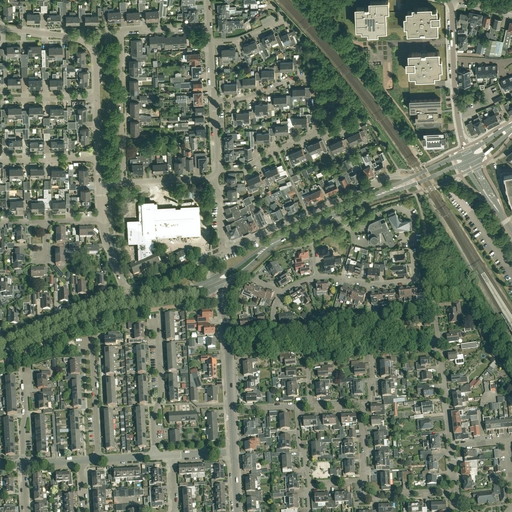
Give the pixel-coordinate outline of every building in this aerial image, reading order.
[(190,9),(190,6),(195,5),(194,0),(181,0),(181,6),(185,6),(185,9),(190,9)] [(425,125),(442,125),(442,119),(442,114),(441,114),(441,111),(440,109),(441,109),(441,106),(441,101),(441,98),(440,88),(435,88),(435,86),(435,83),(435,81),(428,81),(428,77),(431,77),(434,77),(434,73),(440,73),(439,68),(443,68),(443,64),(442,64),(441,59),(439,59),(439,55),(439,51),(436,51),(436,52),(427,52),(426,45),(426,42),(426,38),(426,32),(435,31),(435,32),(438,32),(438,27),(437,27),(437,23),(440,23),(441,23),(441,20),(440,20),(439,15),(437,15),(437,10),(431,10),(431,6),(428,6),(428,7),(418,7),(416,7),(413,7),(414,11),(402,11),(399,12),(396,12),(385,12),(385,10),(389,10),(389,6),(388,6),(388,0),(372,1),(370,1),(371,6),(369,6),(367,6),(366,6),(366,7),(365,7),(361,7),(356,7),(358,30),(369,30),(369,34),(372,34),(372,33),(378,33),(378,29),(381,29),(381,30),(386,30),(386,29),(408,28),(408,29),(407,29),(408,32),(408,36),(409,43),(409,45),(409,53),(408,53),(409,57),(410,61),(407,61),(407,66),(406,66),(406,69),(407,69),(410,69),(411,82),(409,82),(410,88),(410,94),(410,102),(410,108),(411,110),(416,110),(416,112),(416,115),(416,118),(416,120),(417,125),(425,125)] [(20,12),(23,12),(23,6),(23,1),(11,1),(11,5),(3,5),(4,12),(13,12),(12,5),(22,5),(22,8),(20,8),(20,12)] [(82,16),(85,16),(85,24),(86,24),(86,25),(87,25),(88,25),(89,25),(90,25),(90,24),(91,24),(91,16),(91,13),(85,13),(85,8),(86,8),(86,5),(83,5),(83,4),(82,4),(82,5),(82,8),(82,16)] [(112,22),(114,22),(114,12),(110,12),(110,9),(107,9),(107,7),(103,7),(104,16),(107,15),(108,22),(108,23),(109,23),(112,23),(112,22)] [(13,12),(4,12),(4,19),(7,18),(8,21),(12,21),(12,18),(13,18),(13,15),(16,15),(16,12),(13,12)] [(468,31),(472,31),(473,28),(476,13),(470,12),(468,20),(471,21),(470,27),(469,27),(468,31)] [(464,33),(465,27),(468,15),(460,13),(459,20),(463,21),(462,27),(463,27),(462,30),(458,30),(458,34),(459,34),(464,34),(464,33)] [(476,29),(476,28),(477,22),(480,23),(482,15),(476,13),(473,28),(472,31),(471,34),(474,35),(476,36),(477,29),(476,29)] [(490,17),(484,16),(482,24),(486,25),(485,29),(488,29),(490,22),(489,22),(490,17)] [(485,54),(485,58),(500,59),(500,58),(501,54),(502,49),(502,50),(504,42),(503,42),(492,39),(494,31),(495,31),(495,27),(500,28),(502,20),(495,18),(493,26),(491,25),(485,54)] [(511,34),(511,22),(510,22),(508,30),(506,29),(503,42),(504,42),(502,50),(505,50),(506,46),(508,47),(511,34)] [(282,36),(285,44),(286,44),(290,44),(291,46),(296,44),(293,36),(290,38),(288,33),(287,33),(286,32),(285,32),(284,33),(283,34),(283,35),(282,36)] [(268,36),(272,44),(278,42),(274,33),(268,36)] [(154,35),(154,37),(149,37),(149,45),(147,45),(147,53),(150,53),(150,47),(157,47),(156,37),(156,35),(154,35)] [(156,37),(157,47),(164,46),(164,38),(164,36),(164,35),(162,35),(162,36),(156,37)] [(262,38),(266,47),(272,44),(268,36),(262,38)] [(259,50),(256,41),(255,41),(254,41),(250,42),(250,43),(249,44),(253,52),(259,50)] [(478,42),(476,53),(485,53),(487,44),(478,42)] [(244,46),(245,49),(247,55),(244,56),(246,60),(249,67),(250,66),(249,64),(250,63),(251,63),(248,57),(250,57),(250,56),(250,54),(253,52),(249,44),(248,43),(244,45),(244,46)] [(6,55),(7,55),(12,55),(12,57),(11,57),(11,58),(14,58),(13,46),(7,46),(7,54),(3,54),(3,55),(3,61),(6,61),(6,55)] [(17,59),(17,55),(20,55),(20,61),(21,61),(21,67),(24,67),(24,54),(20,54),(20,46),(13,46),(14,58),(14,59),(17,59)] [(28,60),(28,55),(34,55),(34,46),(28,46),(28,54),(24,54),(24,67),(24,70),(27,70),(27,67),(27,60),(28,60)] [(146,55),(142,55),(141,55),(141,47),(131,47),(132,54),(130,54),(130,55),(139,55),(139,58),(146,58),(146,55)] [(229,49),(229,58),(235,58),(235,61),(240,60),(240,56),(238,56),(238,51),(235,51),(235,49),(234,49),(234,48),(230,48),(230,49),(229,49)] [(223,59),(229,58),(229,49),(222,50),(222,56),(219,57),(219,64),(223,64),(223,59)] [(187,54),(187,56),(187,60),(190,60),(190,64),(199,63),(199,59),(200,59),(200,53),(187,54)] [(287,62),(287,71),(293,70),(298,70),(298,63),(296,63),(296,61),(299,61),(298,55),(294,55),(294,57),(293,57),(293,62),(287,62)] [(281,71),(287,71),(287,62),(280,62),(280,60),(277,60),(277,65),(278,72),(281,72),(281,71)] [(268,67),(268,78),(275,78),(275,72),(278,72),(277,65),(274,65),(274,66),(268,67)] [(498,65),(490,66),(491,77),(498,76),(498,65)] [(186,70),(192,69),(192,77),(198,76),(198,73),(201,73),(201,66),(195,67),(195,66),(186,66),(186,70)] [(258,66),(258,73),(259,80),(262,80),(262,79),(268,78),(268,67),(265,67),(265,70),(262,70),(261,66),(258,66)] [(483,66),(475,67),(476,78),(484,77),(483,66)] [(138,74),(139,74),(139,77),(146,77),(146,74),(142,74),(142,67),(138,67),(129,68),(129,74),(138,74)] [(459,71),(459,72),(459,79),(470,78),(470,71),(459,71)] [(249,78),(250,86),(256,86),(256,80),(259,80),(258,73),(256,73),(256,78),(252,78),(252,75),(249,75),(249,78)] [(243,78),(240,79),(240,88),(244,88),(244,87),(250,86),(249,78),(243,78)] [(470,78),(459,79),(459,83),(460,86),(470,86),(470,78)] [(230,81),(231,92),(237,92),(237,88),(240,88),(240,79),(236,79),(237,84),(230,84),(230,81)] [(507,79),(501,81),(505,92),(511,89),(507,79)] [(224,92),(225,92),(231,92),(230,81),(228,81),(228,84),(224,84),(224,82),(222,80),(220,80),(220,92),(224,92)] [(299,89),(299,97),(299,100),(302,100),(302,97),(307,97),(309,97),(309,94),(309,87),(305,87),(305,88),(299,89)] [(293,95),(290,95),(290,105),(293,104),(293,97),(297,97),(297,100),(299,100),(299,97),(299,89),(293,89),(293,95)] [(287,96),(280,97),(281,108),(281,110),(284,110),(283,105),(290,105),(290,95),(287,95),(287,96)] [(274,103),(271,103),(271,110),(274,110),(274,105),(278,105),(278,108),(281,108),(280,97),(274,97),(274,103)] [(497,106),(496,107),(499,111),(502,110),(500,105),(507,101),(507,102),(511,101),(510,98),(496,105),(497,106)] [(146,102),(146,99),(140,99),(137,99),(137,102),(130,102),(130,109),(139,109),(139,108),(142,108),(142,102),(146,102)] [(262,113),(268,113),(268,117),(272,117),(271,110),(271,103),(268,104),(262,105),(262,113)] [(256,111),(252,111),(253,118),(256,118),(256,116),(262,116),(262,113),(262,105),(256,105),(256,111)] [(490,117),(494,125),(500,122),(497,117),(501,115),(496,106),(494,107),(494,108),(493,109),(495,113),(492,114),(493,115),(490,117)] [(15,120),(15,108),(13,108),(13,107),(12,107),(10,107),(9,107),(9,108),(8,108),(8,111),(4,111),(4,116),(4,124),(7,124),(7,119),(12,119),(12,120),(15,120)] [(67,111),(63,111),(63,109),(57,109),(57,121),(59,121),(60,121),(60,119),(67,119),(67,115),(67,111)] [(253,118),(252,111),(249,111),(249,112),(243,112),(243,121),(250,121),(250,118),(253,118)] [(243,124),(243,121),(243,112),(236,113),(232,113),(232,120),(234,120),(234,126),(237,126),(237,124),(243,124)] [(300,114),(300,117),(301,126),(307,125),(307,122),(310,122),(310,112),(307,113),(307,117),(303,117),(303,113),(302,112),(300,112),(300,114)] [(281,121),(281,122),(282,134),(288,134),(288,128),(291,127),(290,113),(288,113),(289,118),(288,118),(288,121),(281,121)] [(290,113),(291,127),(294,127),(294,126),(301,126),(300,117),(300,114),(297,114),(298,118),(291,118),(291,113),(290,113)] [(494,125),(490,117),(487,118),(487,117),(484,118),(482,114),(480,115),(478,116),(479,117),(482,124),(486,123),(488,127),(494,125)] [(485,130),(482,124),(479,117),(474,119),(474,121),(466,125),(471,135),(478,132),(479,133),(485,130)] [(140,118),(140,121),(130,121),(130,128),(139,128),(142,128),(142,121),(147,121),(151,121),(151,118),(140,118)] [(272,128),(272,135),(276,135),(276,134),(282,134),(281,122),(279,123),(279,125),(275,126),(272,126),(272,128)] [(442,125),(425,125),(426,133),(426,136),(423,136),(423,141),(425,141),(426,144),(433,144),(435,150),(449,144),(447,139),(446,139),(445,135),(442,135),(442,132),(442,125)] [(263,130),(263,133),(263,142),(270,142),(269,136),(272,135),(272,128),(269,129),(269,133),(265,133),(265,130),(263,130)] [(353,134),(357,142),(363,139),(365,143),(367,142),(364,136),(365,135),(363,130),(359,132),(359,131),(353,134)] [(257,142),(263,142),(263,133),(257,134),(257,131),(253,131),(254,140),(254,143),(257,143),(257,142)] [(64,138),(57,138),(57,141),(58,149),(64,148),(64,144),(68,144),(68,132),(63,133),(64,138)] [(228,134),(228,136),(225,137),(225,142),(244,141),(244,139),(237,139),(237,134),(236,133),(228,134)] [(357,142),(353,134),(347,137),(350,142),(347,143),(350,150),(352,155),(355,153),(353,148),(351,144),(357,142)] [(80,136),(77,136),(77,142),(80,142),(80,144),(82,145),(87,145),(87,144),(88,144),(88,142),(89,142),(89,136),(90,136),(90,135),(80,136)] [(336,142),(339,150),(340,152),(343,151),(342,149),(345,147),(347,151),(349,156),(352,155),(350,150),(347,143),(344,144),(342,139),(336,142)] [(313,144),(317,151),(322,149),(324,153),(327,152),(324,145),(321,147),(319,141),(313,144)] [(340,152),(339,150),(336,142),(330,144),(332,150),(329,151),(332,158),(335,156),(333,152),(337,150),(338,153),(340,152)] [(317,151),(313,144),(308,146),(310,152),(307,153),(310,159),(313,158),(312,156),(315,154),(316,157),(319,156),(317,151)] [(310,159),(307,153),(304,154),(302,149),(296,151),(299,159),(305,156),(307,161),(310,159)] [(300,162),(299,159),(296,151),(290,154),(292,159),(290,160),(292,167),(295,166),(295,164),(300,162)] [(140,152),(140,162),(137,162),(137,159),(130,159),(130,163),(132,163),(132,173),(143,173),(142,161),(145,161),(145,152),(140,152)] [(195,162),(199,162),(199,167),(199,170),(204,170),(203,169),(207,168),(206,163),(207,163),(207,158),(206,158),(206,157),(201,158),(201,153),(195,153),(195,162)] [(373,157),(371,158),(372,161),(373,162),(377,171),(384,168),(382,162),(381,162),(381,161),(385,159),(382,153),(378,154),(380,159),(375,161),(373,157)] [(364,161),(367,167),(364,169),(367,177),(374,174),(370,166),(373,165),(368,154),(365,155),(367,160),(364,161)] [(185,163),(185,159),(185,156),(178,157),(178,161),(174,162),(175,171),(182,171),(182,166),(182,164),(185,163)] [(192,158),(185,159),(185,163),(182,164),(182,166),(185,166),(185,170),(193,170),(192,158)] [(346,159),(342,161),(346,169),(350,168),(346,159)] [(279,172),(277,167),(276,165),(273,167),(273,168),(271,169),(274,177),(276,181),(288,176),(285,169),(279,172)] [(354,174),(352,168),(347,170),(349,176),(351,176),(353,183),(359,180),(356,173),(354,174)] [(267,177),(264,179),(267,185),(268,187),(271,186),(270,184),(268,179),(274,177),(271,169),(265,172),(267,177)] [(68,173),(64,173),(64,170),(58,170),(58,178),(62,178),(62,181),(68,180),(68,176),(68,173)] [(344,174),(336,178),(337,180),(338,180),(339,180),(343,188),(349,185),(345,177),(348,176),(346,171),(343,172),(344,174)] [(511,203),(511,204),(511,172),(500,172),(500,174),(500,177),(501,179),(501,181),(502,183),(503,185),(503,187),(504,189),(505,192),(506,194),(507,196),(508,198),(509,199),(510,201),(511,203)] [(229,178),(227,178),(227,184),(236,184),(236,177),(236,173),(228,173),(229,178)] [(259,174),(253,177),(258,188),(261,186),(259,183),(262,182),(264,186),(267,185),(264,179),(261,180),(259,174)] [(258,189),(258,188),(253,177),(247,179),(250,185),(247,186),(250,193),(258,189)] [(334,182),(329,184),(333,192),(339,189),(338,187),(341,186),(338,180),(337,180),(336,178),(336,177),(333,178),(334,182)] [(327,194),(333,192),(329,184),(325,186),(322,179),(319,181),(320,184),(321,186),(323,186),(327,194)] [(313,187),(318,199),(324,196),(319,184),(316,185),(316,184),(313,185),(313,187)] [(283,189),(293,211),(297,209),(294,202),(293,203),(289,196),(295,193),(293,189),(294,189),(292,185),(283,189)] [(318,199),(313,187),(311,188),(312,191),(313,190),(314,192),(310,193),(313,201),(318,199)] [(306,192),(303,193),(308,203),(313,201),(310,193),(308,189),(307,188),(305,189),(306,192)] [(38,202),(38,210),(44,210),(44,207),(48,207),(48,193),(48,189),(44,189),(44,198),(37,198),(38,202)] [(282,194),(285,199),(287,205),(285,206),(288,213),(293,211),(283,189),(279,191),(280,193),(282,194)] [(237,201),(237,197),(236,190),(228,190),(228,198),(230,198),(230,201),(237,201)] [(16,200),(10,200),(10,199),(9,199),(9,192),(6,192),(6,198),(6,207),(10,207),(10,210),(15,210),(14,209),(17,209),(16,200)] [(27,205),(31,205),(31,210),(38,210),(38,202),(31,202),(31,199),(30,198),(30,192),(27,192),(27,199),(27,205)] [(52,207),(52,210),(59,210),(59,198),(56,198),(56,200),(51,200),(51,193),(48,193),(48,207),(52,207)] [(90,196),(81,197),(77,197),(77,199),(78,200),(81,200),(81,204),(84,204),(84,207),(89,207),(89,204),(90,204),(90,196)] [(246,206),(240,209),(243,217),(229,223),(226,224),(228,230),(226,231),(229,238),(230,238),(230,239),(242,234),(242,233),(248,230),(248,231),(257,227),(248,208),(249,207),(248,204),(252,202),(249,196),(243,199),(246,206)] [(139,220),(129,221),(130,247),(137,246),(138,262),(152,256),(151,252),(153,252),(153,242),(151,242),(151,237),(155,237),(154,236),(173,235),(200,233),(199,208),(157,210),(157,208),(157,203),(153,203),(153,202),(153,201),(141,202),(141,204),(138,204),(139,220)] [(275,202),(272,203),(279,217),(283,215),(280,208),(278,209),(275,202)] [(274,219),(279,217),(272,203),(270,204),(273,211),(271,212),(274,219)] [(239,208),(238,205),(230,208),(229,207),(225,209),(227,214),(239,208)] [(239,208),(227,214),(225,214),(227,220),(229,223),(243,217),(240,209),(239,208)] [(261,210),(253,214),(258,225),(260,224),(260,225),(266,222),(263,215),(263,214),(261,210)] [(394,230),(411,229),(411,221),(403,222),(402,221),(402,220),(401,219),(400,219),(399,219),(398,219),(395,211),(388,214),(394,230)] [(394,243),(388,228),(384,218),(380,219),(379,218),(371,222),(370,222),(369,223),(369,224),(368,225),(368,226),(369,227),(367,227),(369,242),(380,241),(379,232),(383,230),(389,245),(394,243)] [(68,233),(65,233),(65,229),(63,229),(63,226),(58,226),(59,229),(56,230),(56,236),(68,236),(68,233)] [(16,230),(17,230),(17,233),(14,234),(14,236),(17,236),(25,236),(25,229),(21,230),(21,227),(15,227),(16,227),(16,230)] [(328,248),(318,249),(319,256),(324,255),(324,259),(333,257),(332,251),(328,251),(328,248)] [(397,254),(397,250),(389,251),(390,257),(395,257),(395,261),(405,260),(404,254),(397,254)] [(309,258),(307,252),(298,254),(299,258),(294,259),(295,264),(303,263),(302,259),(309,258)] [(132,265),(129,266),(133,275),(159,263),(155,254),(152,256),(138,262),(132,265)] [(23,257),(12,257),(12,260),(15,260),(15,263),(14,263),(14,270),(21,269),(21,263),(24,263),(23,257)] [(355,265),(356,262),(356,261),(350,259),(347,258),(345,265),(348,266),(346,272),(352,274),(355,265)] [(324,265),(321,265),(321,269),(321,271),(322,271),(322,272),(331,271),(330,266),(335,265),(334,259),(323,261),(324,265)] [(355,265),(352,274),(358,275),(360,268),(364,269),(365,262),(365,260),(363,259),(361,263),(356,262),(355,265)] [(368,263),(365,262),(364,269),(367,269),(367,277),(373,277),(374,268),(367,267),(368,263)] [(274,277),(280,273),(278,269),(276,265),(275,266),(274,263),(266,268),(269,272),(270,271),(274,277)] [(309,273),(308,267),(305,267),(304,264),(295,266),(296,272),(300,271),(301,275),(309,273)] [(374,268),(373,277),(379,278),(380,270),(383,270),(383,264),(380,264),(380,268),(374,268)] [(400,268),(399,265),(391,266),(391,272),(397,271),(397,276),(406,275),(406,267),(400,268)] [(64,276),(56,266),(53,268),(62,278),(64,276)] [(31,268),(31,277),(44,277),(44,275),(47,275),(47,269),(44,269),(44,268),(31,268)] [(280,280),(277,282),(281,288),(288,283),(291,281),(291,280),(288,276),(286,273),(285,272),(280,275),(278,277),(280,280)] [(10,285),(10,279),(11,279),(11,276),(7,276),(7,279),(0,279),(0,286),(10,285)] [(71,285),(78,285),(78,293),(85,293),(85,289),(86,289),(86,282),(78,282),(78,277),(74,277),(70,277),(71,285)] [(322,292),(321,282),(315,283),(316,291),(313,291),(314,298),(317,297),(316,292),(322,292)] [(327,282),(321,282),(322,292),(328,291),(329,296),(332,295),(331,289),(328,289),(327,282)] [(252,299),(257,286),(251,284),(251,285),(247,284),(244,291),(242,295),(251,299),(252,299)] [(10,285),(0,286),(0,292),(3,292),(3,296),(12,296),(12,290),(13,290),(12,286),(10,286),(10,285)] [(63,285),(63,289),(60,289),(60,301),(68,301),(68,297),(69,297),(68,289),(67,289),(66,285),(63,285)] [(257,286),(252,299),(253,299),(255,296),(258,297),(262,289),(257,286)] [(342,287),(338,299),(344,301),(348,288),(342,287)] [(298,300),(298,299),(300,303),(303,301),(305,304),(306,304),(310,302),(304,292),(302,294),(298,288),(293,292),(298,300)] [(348,288),(344,301),(350,303),(351,299),(354,290),(348,288)] [(260,302),(262,303),(263,302),(263,301),(267,291),(262,289),(258,297),(262,299),(260,302)] [(268,290),(267,291),(263,301),(263,302),(262,303),(261,306),(264,306),(267,299),(270,300),(274,292),(268,290)] [(355,305),(359,292),(354,290),(351,299),(355,300),(354,304),(355,305)] [(298,300),(293,292),(288,295),(292,301),(289,303),(292,308),(295,307),(293,303),(298,300)] [(359,292),(355,305),(356,305),(355,307),(357,308),(359,301),(362,302),(365,294),(359,292)] [(51,297),(49,297),(49,294),(41,294),(41,298),(42,298),(43,309),(50,309),(50,304),(51,304),(51,297)] [(8,316),(10,316),(10,323),(17,323),(17,315),(20,315),(19,300),(15,302),(16,314),(14,314),(14,310),(8,310),(8,316)] [(450,310),(447,310),(447,315),(449,315),(450,323),(458,322),(457,315),(461,315),(460,305),(453,306),(453,310),(452,310),(450,310)] [(27,306),(27,307),(27,310),(24,310),(24,315),(27,315),(27,316),(34,316),(34,307),(29,307),(29,306),(27,306)] [(259,315),(259,311),(259,308),(256,307),(257,309),(256,309),(257,313),(257,316),(259,325),(265,324),(263,315),(259,315)] [(212,311),(209,311),(208,310),(205,310),(204,311),(202,311),(202,316),(198,316),(198,322),(205,322),(205,319),(212,319),(212,311)] [(304,312),(301,316),(308,321),(310,318),(306,316),(307,315),(304,312)] [(291,314),(279,316),(280,324),(286,323),(286,328),(293,327),(292,322),(291,314)] [(245,315),(239,316),(241,329),(247,328),(245,315)] [(323,316),(317,318),(320,326),(325,324),(323,316)] [(134,333),(144,333),(143,326),(136,327),(136,323),(128,324),(128,329),(134,329),(134,333)] [(198,324),(198,323),(195,324),(188,324),(186,324),(187,329),(195,329),(195,328),(198,328),(199,331),(204,331),(204,335),(214,334),(214,326),(208,327),(208,323),(198,324)] [(461,337),(460,331),(454,332),(454,335),(446,336),(447,343),(457,342),(457,338),(461,337)] [(144,333),(134,333),(135,340),(129,340),(129,344),(137,343),(137,340),(144,339),(144,333)] [(122,334),(113,335),(113,338),(105,338),(105,345),(115,345),(115,341),(122,341),(122,334)] [(204,345),(207,344),(208,348),(215,347),(215,340),(207,340),(207,337),(198,338),(198,344),(204,343),(204,345)] [(448,354),(448,356),(448,358),(449,361),(455,360),(456,365),(463,364),(462,355),(456,356),(456,353),(448,354)] [(295,365),(294,358),(288,358),(288,355),(280,356),(281,362),(285,362),(285,366),(295,365)] [(417,370),(418,370),(425,370),(425,367),(430,366),(429,358),(420,359),(420,363),(416,364),(417,370)] [(71,369),(79,368),(79,362),(72,362),(72,359),(64,359),(64,362),(71,362),(71,369)] [(249,363),(243,363),(243,364),(242,364),(242,365),(242,369),(243,369),(243,370),(252,369),(252,363),(257,363),(257,359),(249,359),(249,363)] [(380,363),(380,370),(391,369),(393,369),(393,367),(391,367),(391,362),(395,362),(395,359),(388,359),(388,362),(380,363)] [(203,369),(216,369),(215,361),(207,361),(207,365),(203,365),(203,369)] [(355,375),(365,375),(364,368),(361,368),(361,365),(359,365),(351,365),(351,369),(354,369),(355,375)] [(332,373),(331,366),(323,367),(324,370),(318,371),(318,378),(328,377),(327,373),(332,373)] [(79,368),(71,369),(71,372),(68,372),(69,377),(65,377),(65,381),(73,380),(73,375),(80,374),(79,368)] [(259,379),(257,379),(257,377),(253,377),(253,374),(256,373),(257,372),(257,369),(252,369),(243,370),(244,376),(249,376),(249,381),(259,380),(259,379)] [(389,380),(394,380),(396,380),(396,377),(392,377),(391,369),(380,370),(381,378),(389,377),(389,380)] [(278,379),(281,379),(292,379),(293,379),(293,376),(296,376),(295,370),(286,370),(286,374),(281,374),(281,376),(278,376),(278,379)] [(37,376),(37,382),(47,382),(47,376),(51,375),(50,371),(43,372),(43,376),(37,376)] [(431,381),(431,378),(432,378),(432,375),(431,375),(431,374),(427,374),(426,374),(425,374),(425,371),(416,372),(417,378),(420,378),(421,383),(426,383),(425,381),(431,381)] [(451,379),(451,380),(452,383),(456,382),(457,384),(467,383),(467,377),(460,378),(459,375),(451,376),(451,377),(451,378),(451,379)] [(287,387),(287,391),(296,391),(296,390),(298,390),(298,385),(297,385),(296,385),(296,384),(292,384),(292,379),(281,379),(281,383),(281,387),(287,387)] [(363,383),(362,383),(362,382),(354,382),(354,379),(346,379),(346,383),(350,383),(350,389),(351,389),(363,389),(363,383)] [(255,384),(257,384),(259,384),(259,380),(249,381),(248,381),(248,384),(244,385),(244,391),(254,390),(254,393),(257,393),(257,390),(256,390),(255,384)] [(381,384),(381,390),(391,390),(391,387),(395,387),(394,380),(389,380),(385,380),(386,384),(381,384)] [(315,385),(316,386),(315,386),(314,386),(315,390),(315,391),(316,391),(325,391),(324,387),(328,387),(328,384),(330,384),(329,381),(320,381),(320,385),(315,385)] [(47,382),(37,382),(38,389),(44,388),(44,393),(51,392),(51,385),(47,385),(47,382)] [(433,396),(432,389),(428,389),(428,386),(417,387),(418,394),(423,393),(424,397),(433,396)] [(217,389),(207,389),(208,402),(216,402),(216,393),(217,393),(217,389)] [(364,394),(363,389),(351,389),(351,398),(355,398),(355,397),(358,397),(357,395),(362,395),(362,394),(364,394)] [(391,390),(381,390),(382,397),(386,397),(387,400),(393,400),(397,400),(396,399),(396,396),(391,396),(391,390)] [(282,395),(282,397),(283,401),(290,401),(290,397),(297,397),(296,391),(287,391),(285,391),(285,395),(282,395)] [(325,391),(316,391),(316,392),(315,392),(315,396),(315,397),(316,397),(316,398),(321,397),(321,401),(330,400),(330,397),(325,397),(325,391)] [(51,392),(44,393),(44,397),(38,397),(38,398),(37,398),(37,401),(38,401),(39,401),(39,403),(48,403),(51,403),(51,396),(52,396),(52,392),(51,392)] [(257,393),(254,393),(253,393),(253,396),(246,396),(247,403),(256,402),(256,399),(261,398),(260,392),(257,393)] [(468,399),(454,401),(454,404),(453,405),(453,407),(454,407),(455,407),(455,408),(458,407),(459,411),(464,411),(465,408),(465,407),(462,407),(461,403),(465,403),(465,402),(468,402),(468,399)] [(394,405),(394,403),(393,400),(387,400),(383,400),(384,406),(380,406),(370,406),(370,413),(378,412),(378,416),(384,415),(384,411),(385,411),(384,405),(394,405)] [(48,409),(48,403),(39,403),(39,405),(38,405),(38,406),(38,409),(39,409),(39,410),(45,409),(45,413),(52,413),(52,409),(48,409)] [(433,412),(432,407),(420,409),(415,409),(415,412),(422,412),(422,413),(423,413),(423,415),(414,416),(414,419),(424,418),(423,413),(433,412)] [(326,426),(329,426),(329,417),(328,417),(328,416),(324,416),(323,417),(322,417),(323,421),(319,421),(320,431),(325,431),(326,431),(326,430),(326,426)] [(335,416),(329,417),(329,426),(334,426),(334,429),(334,430),(335,430),(339,430),(339,428),(339,420),(335,420),(335,416)] [(316,417),(309,418),(310,427),(314,427),(314,430),(315,431),(316,431),(320,431),(319,421),(317,421),(316,417)] [(310,427),(309,418),(303,418),(304,423),(300,423),(300,427),(310,427)] [(490,420),(490,418),(483,419),(484,424),(485,424),(486,431),(489,431),(489,435),(492,435),(490,420)] [(245,430),(254,429),(254,427),(257,427),(257,419),(253,420),(253,423),(244,423),(245,430)] [(423,420),(416,420),(417,427),(421,426),(421,431),(432,429),(432,426),(433,426),(432,423),(431,423),(431,422),(424,423),(423,420)] [(461,429),(453,430),(454,435),(455,441),(462,440),(462,441),(464,441),(464,440),(469,439),(468,434),(466,435),(465,428),(467,428),(461,429)] [(170,432),(170,439),(179,439),(179,429),(175,429),(175,432),(170,432)] [(379,441),(383,440),(383,436),(388,436),(388,430),(387,430),(386,430),(379,431),(378,431),(378,434),(374,434),(374,441),(379,441)] [(281,443),(290,443),(290,436),(283,436),(283,433),(278,433),(276,433),(276,437),(280,437),(281,443)] [(423,445),(439,443),(438,437),(435,438),(435,436),(430,437),(431,441),(423,442),(423,445)] [(258,439),(258,440),(251,440),(251,444),(245,444),(245,452),(256,451),(256,446),(259,446),(259,443),(266,443),(266,439),(258,439)] [(331,439),(318,440),(319,443),(311,444),(311,451),(323,450),(326,450),(326,447),(320,447),(319,444),(332,443),(331,439)] [(344,449),(353,449),(354,448),(354,444),(353,443),(352,443),(352,442),(346,443),(346,439),(345,439),(340,439),(338,439),(332,440),(332,443),(341,443),(342,449),(344,449)] [(379,441),(374,441),(374,448),(380,448),(380,451),(389,450),(389,447),(387,447),(387,440),(383,440),(379,441)] [(290,449),(290,443),(281,443),(278,443),(279,449),(276,450),(276,453),(284,453),(284,450),(290,449)] [(439,443),(423,445),(423,448),(432,447),(432,452),(436,451),(436,450),(440,449),(439,443)] [(353,449),(344,449),(344,452),(342,452),(341,454),(341,456),(339,456),(339,460),(347,459),(347,456),(353,455),(353,454),(354,454),(354,449),(353,449)] [(331,456),(320,457),(320,453),(323,453),(323,450),(311,451),(312,458),(319,458),(319,460),(331,460),(331,456)] [(389,450),(380,451),(380,454),(375,455),(374,456),(374,460),(375,461),(384,460),(384,454),(389,454),(389,450)] [(469,459),(469,462),(476,461),(480,460),(479,457),(477,458),(477,457),(473,457),(473,451),(464,452),(465,459),(469,459)] [(282,464),(291,463),(290,454),(281,454),(282,464)] [(428,462),(429,465),(437,465),(437,458),(432,458),(431,454),(425,455),(422,456),(423,455),(423,462),(428,462)] [(345,469),(354,469),(354,462),(351,462),(351,459),(344,460),(345,469)] [(390,460),(384,460),(375,461),(375,462),(374,462),(374,466),(375,467),(375,468),(381,467),(381,471),(389,470),(389,466),(390,466),(390,460)] [(461,465),(461,467),(460,467),(460,469),(461,470),(461,471),(477,469),(476,461),(469,462),(469,464),(461,465)] [(220,467),(220,463),(206,464),(206,469),(214,469),(215,473),(215,474),(223,474),(223,467),(220,467)] [(291,463),(282,464),(282,473),(291,473),(291,463)] [(252,475),(259,474),(260,474),(261,473),(261,471),(256,471),(256,464),(244,465),(244,471),(251,471),(252,475)] [(422,475),(430,475),(430,472),(437,471),(437,465),(429,465),(427,465),(427,468),(425,470),(425,471),(424,472),(422,473),(422,475)] [(152,473),(153,477),(153,478),(161,477),(161,471),(155,471),(155,468),(148,469),(149,473),(152,473)] [(139,469),(132,469),(133,478),(132,478),(132,482),(134,482),(134,478),(138,478),(139,482),(143,481),(142,474),(139,475),(139,469)] [(115,479),(119,479),(120,479),(120,470),(113,471),(114,476),(111,476),(111,483),(116,483),(115,479)] [(100,481),(100,482),(105,482),(104,480),(100,480),(100,476),(104,475),(104,471),(97,472),(97,475),(92,475),(92,481),(100,481)] [(380,481),(390,481),(389,471),(380,472),(380,481)] [(62,482),(61,482),(62,486),(64,486),(63,482),(68,482),(68,486),(72,485),(72,479),(68,479),(68,473),(62,474),(62,482)] [(215,474),(215,473),(211,474),(211,475),(215,475),(215,479),(211,480),(211,484),(218,483),(218,481),(223,480),(223,474),(215,474)] [(62,482),(62,474),(55,474),(55,479),(53,480),(53,487),(57,486),(57,482),(61,482),(62,482)] [(245,480),(246,486),(255,486),(255,482),(257,481),(257,478),(260,478),(260,474),(259,474),(252,475),(249,475),(249,479),(245,480)] [(288,477),(288,484),(297,483),(297,477),(290,477),(290,474),(282,474),(283,478),(288,477)] [(430,478),(430,475),(422,475),(423,481),(427,481),(428,485),(436,484),(435,478),(430,478)] [(149,484),(149,487),(156,487),(156,484),(162,484),(162,483),(163,483),(162,479),(161,479),(161,477),(153,478),(153,477),(149,477),(149,479),(153,479),(153,483),(149,484)] [(5,487),(13,487),(13,480),(7,480),(7,478),(0,478),(1,482),(5,482),(5,486),(5,487)] [(100,481),(92,481),(92,488),(98,488),(98,490),(105,490),(105,486),(101,486),(100,482),(100,481)] [(390,481),(380,481),(381,490),(394,490),(394,487),(390,487),(390,481)] [(218,483),(211,484),(212,488),(215,488),(216,492),(216,493),(224,492),(224,486),(218,486),(218,483)] [(5,487),(5,486),(1,487),(1,489),(5,488),(5,493),(1,493),(1,497),(8,497),(8,494),(14,493),(13,487),(5,487)] [(253,496),(261,495),(261,492),(255,492),(255,486),(246,486),(246,493),(253,492),(253,496)] [(154,496),(162,496),(162,489),(156,490),(156,487),(149,487),(150,492),(154,491),(154,495),(154,496)] [(191,497),(191,498),(195,497),(195,496),(191,496),(191,492),(195,491),(195,487),(188,488),(188,491),(182,491),(183,498),(191,497)] [(493,489),(493,492),(494,492),(494,495),(500,495),(501,502),(508,501),(507,487),(493,489)] [(105,490),(98,490),(98,493),(93,494),(93,500),(102,500),(102,501),(106,500),(105,498),(103,499),(102,494),(105,494),(105,490)] [(285,504),(287,504),(297,503),(298,502),(298,499),(297,498),(297,497),(293,497),(293,493),(288,494),(288,490),(286,490),(280,490),(280,495),(282,497),(283,497),(283,498),(284,498),(285,504)] [(73,502),(73,495),(73,492),(57,493),(57,496),(60,496),(60,497),(64,497),(65,501),(65,502),(73,502)] [(347,493),(346,493),(346,492),(341,492),(341,493),(341,503),(346,502),(346,505),(349,505),(349,508),(352,508),(351,499),(348,499),(347,493)] [(495,503),(494,495),(494,492),(493,492),(473,494),(474,498),(477,497),(478,504),(495,503)] [(321,494),(319,495),(319,494),(319,493),(316,493),(315,494),(315,495),(314,495),(315,501),(311,501),(312,510),(315,509),(315,507),(318,507),(318,504),(321,504),(321,494)] [(322,494),(321,494),(321,504),(325,503),(325,506),(326,507),(327,508),(328,509),(332,508),(331,500),(328,501),(327,494),(326,494),(326,493),(323,493),(322,494)] [(341,503),(341,493),(334,494),(335,500),(331,500),(332,508),(335,508),(336,508),(337,507),(338,506),(338,505),(339,505),(338,503),(341,503)] [(42,494),(34,494),(34,501),(40,501),(40,503),(47,503),(46,499),(43,499),(42,495),(42,494)] [(163,503),(162,496),(154,496),(154,495),(150,496),(150,502),(151,506),(154,506),(154,508),(157,508),(157,503),(163,503)] [(261,495),(253,496),(251,496),(251,499),(246,500),(247,506),(256,505),(256,502),(261,501),(261,495)] [(47,511),(47,510),(43,510),(43,507),(47,507),(47,503),(40,503),(40,506),(34,506),(34,507),(33,507),(34,509),(34,510),(35,510),(34,511),(47,511)] [(284,511),(293,511),(294,510),(297,510),(297,509),(298,508),(298,504),(297,504),(297,503),(287,504),(287,510),(284,510),(284,511)]
